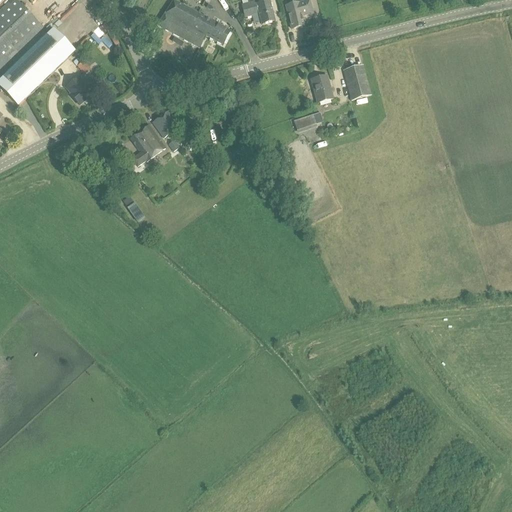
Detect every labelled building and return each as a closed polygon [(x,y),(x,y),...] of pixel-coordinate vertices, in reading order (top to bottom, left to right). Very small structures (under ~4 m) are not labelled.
[(0,68),(42,28),(15,0),(11,0),(0,10),(0,68)] [(249,0),(250,4),(242,6),(245,18),(259,14),(262,25),(274,22),(269,2),(262,4),(261,0),(249,0)] [(182,6),(173,1),(157,26),(199,49),(206,36),(223,46),(231,32),(185,7),(186,5),(184,4),(182,6)] [(299,4),(298,4),(286,7),(288,14),(292,30),(304,27),(302,17),(312,14),(309,1),(299,4)] [(53,30),(0,80),(0,87),(18,107),(75,53),(53,30)] [(74,63),(84,75),(90,69),(84,62),(85,60),(81,56),(74,63)] [(363,66),(343,72),(349,91),(351,101),(371,96),(363,66)] [(327,76),(311,80),(317,104),(333,99),(327,76)] [(97,84),(91,78),(84,84),(79,78),(67,89),(71,95),(80,106),(94,93),(90,89),(97,84)] [(169,111),(152,123),(164,139),(177,130),(178,131),(181,130),(180,128),(180,127),(169,111)] [(316,128),(312,115),(292,122),(297,134),(316,128)] [(166,149),(149,126),(130,140),(141,154),(132,160),(138,167),(146,161),(147,163),(166,149)] [(174,141),(169,146),(174,153),(180,148),(174,141)] [(123,202),(128,209),(134,204),(130,198),(123,202)]
